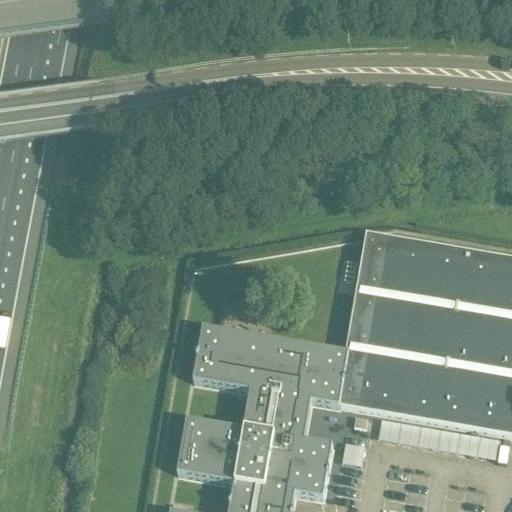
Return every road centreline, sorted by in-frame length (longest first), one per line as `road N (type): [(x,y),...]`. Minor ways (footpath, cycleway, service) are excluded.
road 1 (secondary): [(511,87),(360,77),(0,117)]
road 2 (motorway): [(0,189),(36,0)]
road 3 (unclassified): [(0,18),(129,0)]
